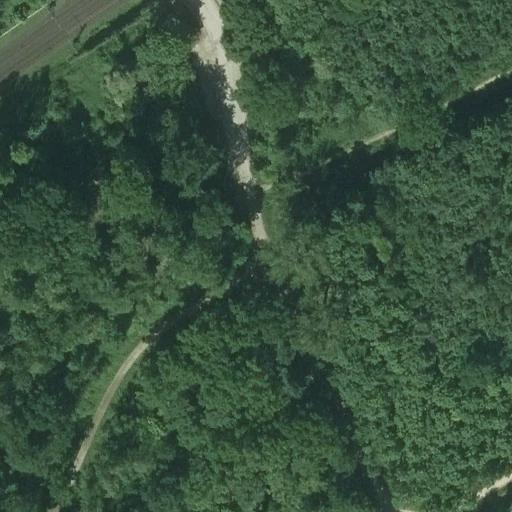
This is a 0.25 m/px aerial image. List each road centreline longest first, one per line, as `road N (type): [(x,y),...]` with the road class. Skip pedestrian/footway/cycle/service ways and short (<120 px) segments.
road 1 (unknown): [(511,69),(250,198)]
road 2 (track): [(388,511),(268,263)]
road 3 (track): [(268,263),(208,16)]
